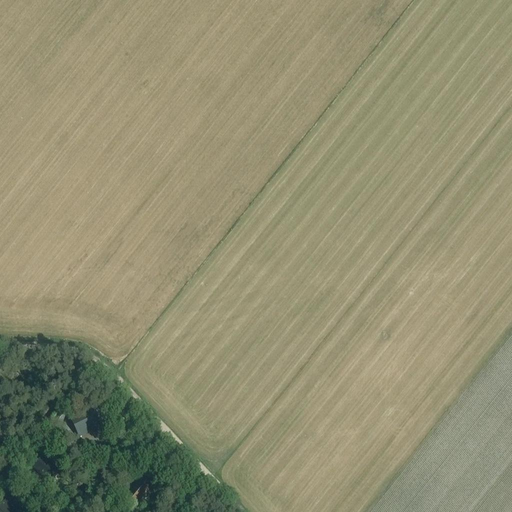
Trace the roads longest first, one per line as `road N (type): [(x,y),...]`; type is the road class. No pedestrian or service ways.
road 1 (track): [(237,511),(90,356)]
road 2 (track): [(0,473),(90,356)]
road 3 (track): [(149,414),(72,511)]
